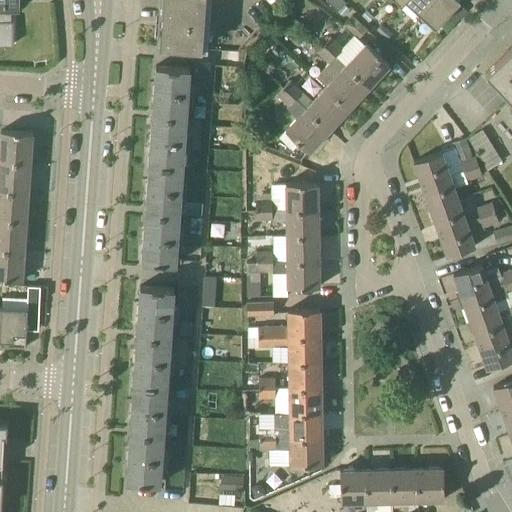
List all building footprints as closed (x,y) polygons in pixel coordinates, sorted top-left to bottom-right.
[(19,0),(0,0),(0,44),(13,44),(13,21),(11,21),(11,10),(20,9),(19,0)] [(160,0),(159,21),(159,27),(157,45),(202,49),(204,24),(206,0),(205,0),(160,0)] [(343,0),(325,0),(338,11),(346,2),(343,0)] [(431,0),(407,0),(421,12),(431,0)] [(431,0),(421,12),(436,26),(458,0),(431,0)] [(354,33),(355,34),(343,48),(331,37),(324,44),(369,87),(390,64),(367,43),(366,44),(359,38),(367,30),(352,16),(344,25),(346,26),(343,30),(351,37),(354,33)] [(316,77),(326,87),(349,108),(369,87),(324,44),(318,51),(319,53),(316,57),(325,65),(328,61),(330,62),(316,77)] [(511,47),(485,73),(511,100),(511,47)] [(153,103),(153,115),(186,117),(189,85),(190,68),(156,65),(155,82),(150,82),(148,102),(153,103)] [(302,92),(300,94),(288,83),(284,88),(330,130),(349,108),(326,87),(313,101),(302,92)] [(309,152),(330,130),(284,88),(277,96),(289,107),(288,107),(298,117),(286,130),(309,152)] [(184,148),(186,129),(186,117),(153,115),(152,126),(146,126),(145,147),(150,147),(149,163),(183,166),(184,148)] [(486,165),(499,156),(483,129),(469,138),(486,165)] [(0,145),(0,159),(31,162),(33,132),(1,130),(0,143),(0,145)] [(476,156),(472,157),(472,156),(466,140),(466,139),(454,143),(456,148),(460,159),(464,171),(479,165),(476,156)] [(252,147),(248,158),(266,166),(270,154),(252,147)] [(422,185),(451,175),(442,151),(414,161),(422,185)] [(0,189),(29,192),(31,162),(0,159),(0,189)] [(149,163),(148,179),(143,179),(141,200),(146,200),(146,212),(179,215),(180,201),(182,181),(183,166),(149,163)] [(482,174),(480,168),(479,165),(464,171),(468,182),(483,176),(482,174)] [(431,209),(459,199),(451,175),(422,185),(431,209)] [(286,210),(319,209),(318,183),(272,183),(272,200),(256,200),(256,210),(272,210),(286,210)] [(0,189),(0,219),(27,221),(29,192),(0,189)] [(492,203),(477,208),(472,194),(459,199),(431,209),(439,232),(495,212),(492,203)] [(287,235),(319,234),(319,209),(286,210),(287,235)] [(272,210),(256,210),(256,220),(272,219),(272,210)] [(176,264),(177,245),(179,226),(179,215),(146,212),(145,224),(139,224),(138,245),(143,245),(142,261),(176,264)] [(495,212),(439,232),(447,256),(476,246),(471,232),(484,228),(484,226),(499,221),(495,212)] [(0,219),(0,248),(25,251),(27,221),(0,219)] [(511,225),(494,231),(498,243),(511,238),(511,225)] [(319,234),(287,235),(287,260),(320,260),(319,234)] [(0,278),(23,280),(25,251),(0,248),(0,278)] [(273,252),(257,253),(257,261),(273,261),(273,260),(273,252)] [(273,261),(257,261),(257,262),(247,262),(247,272),(273,271),(273,272),(287,272),(288,287),(320,286),(320,260),(287,260),(273,261)] [(484,271),(482,265),(482,264),(454,274),(462,298),(511,280),(511,269),(501,274),(498,266),(484,271)] [(204,274),(203,303),(216,303),(216,274),(204,274)] [(511,280),(462,298),(471,322),(511,307),(511,280)] [(174,288),(141,285),(140,285),(139,302),(134,302),(132,323),(138,323),(137,335),(171,337),(172,325),(173,304),(174,288)] [(40,305),(41,286),(28,286),(27,304),(40,305)] [(248,301),(248,315),(274,315),(274,301),(248,301)] [(3,307),(1,340),(9,341),(9,346),(26,347),(28,308),(3,307)] [(511,307),(471,322),(479,344),(511,332),(511,307)] [(248,336),(321,335),(320,309),(288,310),(288,326),(248,327),(248,336)] [(511,332),(479,344),(487,368),(511,359),(511,332)] [(170,349),(171,337),(137,335),(136,347),(131,346),(129,367),(135,368),(133,384),(167,386),(168,370),(170,349)] [(289,361),(321,361),(321,335),(248,336),(248,346),(289,346),(289,361)] [(289,387),(322,386),(321,361),(289,361),(289,387)] [(275,378),(259,378),(259,388),(275,387),(275,378)] [(502,410),(511,406),(511,379),(493,386),(502,410)] [(166,402),(167,386),(133,384),(132,400),(127,399),(125,420),(131,420),(130,432),(164,435),(165,423),(166,402)] [(290,413),(322,412),(322,386),(289,387),(290,413)] [(259,388),(259,397),(275,397),(275,387),(259,388)] [(510,433),(511,432),(511,406),(502,410),(510,433)] [(260,438),(322,437),(322,412),(290,413),(290,428),(260,429),(260,438)] [(160,484),(161,468),(163,446),(164,435),(130,432),(129,444),(124,444),(122,465),(128,465),(126,481),(160,484)] [(260,449),(291,448),(291,464),(323,464),(322,437),(260,438),(260,449)] [(418,468),(419,500),(444,499),(444,467),(418,468)] [(366,469),(367,501),(367,511),(393,511),(393,500),(392,468),(366,469)] [(393,500),(419,500),(418,468),(392,468),(393,500)] [(341,502),(367,501),(366,469),(340,470),(341,502)] [(221,489),(243,491),(244,477),(222,476),(221,489)]
